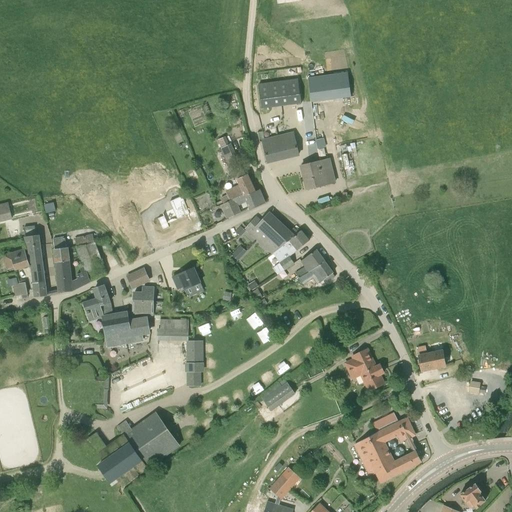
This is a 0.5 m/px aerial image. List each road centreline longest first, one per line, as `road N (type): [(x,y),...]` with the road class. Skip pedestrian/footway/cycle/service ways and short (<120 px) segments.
road 1 (residential): [(443,464),(377,309),(321,237),(279,201)]
road 2 (residential): [(20,305),(102,280),(279,201)]
road 3 (track): [(253,136),(246,102),(253,0)]
